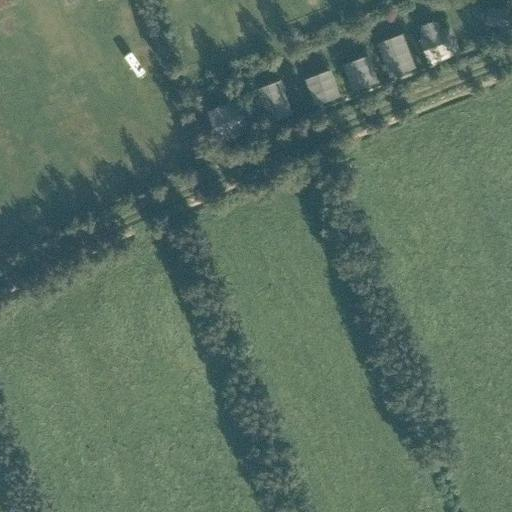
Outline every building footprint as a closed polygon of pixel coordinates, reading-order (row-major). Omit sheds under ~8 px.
[(505,29),(508,12),(488,8),(485,25),(505,29)] [(439,29),(436,23),(417,30),(430,65),(460,53),(449,25),(439,29)] [(415,69),(402,34),(377,44),(390,79),(415,69)] [(377,84),(367,57),(341,66),(351,93),(377,84)] [(340,98),(330,71),(304,80),(314,107),(340,98)] [(293,116),(280,81),(255,90),(268,125),(293,116)] [(250,133),(238,101),(207,113),(220,145),(250,133)]
